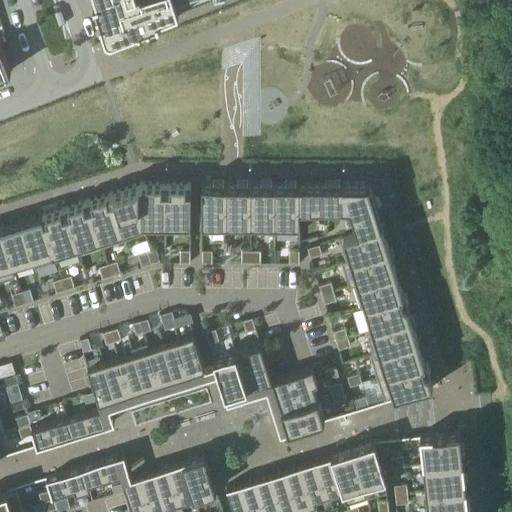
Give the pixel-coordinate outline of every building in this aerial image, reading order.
[(94,0),(100,19),(101,19),(105,32),(105,33),(106,33),(106,34),(107,35),(108,35),(108,36),(109,36),(110,36),(111,36),(112,36),(113,36),(113,35),(138,25),(138,26),(149,22),(159,18),(159,17),(158,15),(194,1),(194,2),(199,0),(94,0)] [(0,43),(0,74),(10,71),(2,48),(1,47),(0,43)] [(202,182),(201,227),(227,227),(227,222),(226,222),(226,182),(223,182),(223,180),(211,180),(211,182),(202,182)] [(236,182),(226,182),(226,222),(227,222),(249,222),(250,222),(250,182),(247,182),(247,180),(236,180),(236,182)] [(249,222),(249,227),(273,227),(274,227),(274,222),(274,182),(272,182),(272,180),(260,180),(260,182),(250,182),(250,222),(249,222)] [(273,227),(273,232),(299,232),(299,212),(299,207),(299,182),(295,182),(295,180),(284,180),(284,182),(274,182),(274,222),(274,227),(273,227)] [(328,182),(299,182),(299,207),(346,207),(349,207),(341,182),(340,182),(340,180),(328,180),(328,182)] [(142,182),(110,191),(122,230),(123,234),(144,228),(142,223),(142,222),(141,222),(143,182),(142,182)] [(143,182),(141,222),(142,222),(165,222),(165,182),(149,182),(143,182)] [(186,182),(165,182),(165,222),(190,222),(190,182),(186,182)] [(369,182),(341,182),(349,207),(357,231),(381,223),(372,195),(374,195),(371,184),(369,184),(369,182)] [(110,191),(87,199),(99,237),(98,237),(100,242),(123,234),(122,230),(110,191)] [(87,199),(64,206),(76,244),(77,244),(90,239),(98,237),(99,237),(87,199)] [(64,206),(41,213),(55,256),(56,255),(78,248),(77,244),(76,244),(64,206)] [(41,213),(21,219),(32,256),(33,260),(33,261),(34,265),(56,258),(56,255),(55,256),(41,213)] [(21,219),(0,226),(13,267),(14,266),(33,261),(33,260),(32,256),(21,219)] [(357,231),(339,237),(346,260),(389,247),(388,246),(385,236),(387,231),(384,223),(384,222),(381,223),(357,231)] [(0,226),(0,225),(0,275),(15,271),(14,266),(13,267),(0,226)] [(319,244),(307,247),(310,256),(321,253),(319,244)] [(346,260),(341,261),(349,285),(353,284),(353,283),(396,270),(396,269),(392,259),(394,254),(391,246),(391,245),(388,246),(389,247),(346,260)] [(156,248),(147,251),(150,262),(159,260),(156,248)] [(189,249),(180,249),(180,262),(189,262),(189,249)] [(212,250),(202,250),(202,262),(212,262),(212,250)] [(241,250),(241,262),(250,262),(250,250),(241,250)] [(250,250),(250,262),(260,262),(260,250),(250,250)] [(289,250),(289,262),(298,262),(299,250),(289,250)] [(147,251),(138,254),(141,265),(150,262),(147,251)] [(116,260),(107,263),(111,275),(120,272),(116,260)] [(107,263),(98,266),(102,277),(111,275),(107,263)] [(396,270),(353,283),(353,284),(354,286),(360,307),(365,305),(403,293),(403,292),(400,282),(401,277),(398,269),(398,268),(396,269),(396,270)] [(71,275),(62,277),(65,289),(74,286),(71,275)] [(62,277),(53,280),(56,292),(65,289),(62,277)] [(330,281),(319,285),(321,293),(333,290),(330,281)] [(29,288),(20,290),(24,302),(33,299),(29,288)] [(20,290),(11,293),(15,305),(24,302),(20,290)] [(333,290),(321,293),(324,302),(336,299),(333,290)] [(403,293),(365,305),(366,309),(372,327),(372,328),(410,316),(410,315),(407,305),(408,300),(405,291),(403,292),(403,293)] [(172,310),(160,314),(162,321),(174,317),(172,310)] [(372,327),(367,328),(374,351),(375,352),(417,339),(417,338),(414,328),(415,323),(413,314),(410,315),(410,316),(372,328),(372,327)] [(174,317),(162,321),(165,328),(176,325),(174,317)] [(252,317),(242,319),(246,331),(255,328),(252,317)] [(147,318),(140,320),(143,332),(151,329),(147,318)] [(140,320),(132,322),(136,334),(143,332),(140,320)] [(117,327),(110,329),(113,341),(121,338),(117,327)] [(344,327),(333,330),(336,339),(347,336),(344,327)] [(215,328),(206,331),(209,343),(218,340),(215,328)] [(110,329),(102,332),(106,343),(113,341),(110,329)] [(193,332),(177,337),(189,373),(204,368),(193,332)] [(87,336),(80,339),(83,350),(91,348),(87,336)] [(347,336),(336,339),(339,348),(350,345),(347,336)] [(177,337),(162,341),(174,378),(189,373),(177,337)] [(374,351),(370,353),(377,376),(424,361),(421,351),(422,346),(420,337),(417,338),(417,339),(375,352),(374,351)] [(234,346),(232,346),(234,351),(235,351),(246,387),(272,379),(272,378),(260,343),(259,338),(234,346)] [(147,341),(130,346),(132,351),(133,351),(144,387),(159,382),(147,346),(148,346),(147,341)] [(148,346),(147,346),(159,382),(174,378),(162,341),(148,346)] [(132,351),(118,355),(129,392),(144,387),(133,351),(132,351)] [(234,351),(213,357),(218,374),(225,394),(246,387),(235,351),(234,351)] [(118,355),(103,360),(114,396),(129,392),(118,355)] [(103,360),(87,365),(95,389),(98,400),(98,401),(99,401),(101,400),(114,396),(103,360)] [(424,361),(377,376),(383,395),(384,400),(386,399),(386,400),(387,400),(387,399),(394,397),(394,398),(395,398),(395,397),(400,395),(400,396),(402,396),(401,395),(407,393),(407,394),(408,394),(408,393),(418,390),(418,391),(419,390),(419,389),(424,388),(426,388),(425,387),(429,386),(431,386),(432,386),(428,374),(430,369),(427,360),(424,361)] [(11,361),(0,364),(0,376),(15,372),(11,361)] [(284,374),(272,378),(272,379),(276,394),(313,382),(313,383),(317,382),(314,372),(312,365),(312,366),(284,374)] [(336,367),(324,371),(327,378),(338,375),(336,367)] [(357,373),(346,376),(349,385),(360,382),(357,373)] [(17,382),(6,386),(8,393),(20,390),(17,382)] [(313,382),(276,394),(281,409),(317,398),(313,383),(313,382)] [(340,382),(329,386),(331,393),(343,390),(340,382)] [(20,390),(8,393),(10,401),(22,397),(20,390)] [(95,390),(83,394),(86,401),(97,398),(95,390)] [(343,390),(331,393),(334,402),(345,399),(343,390)] [(365,395),(353,399),(356,408),(358,408),(368,404),(365,395)] [(317,398),(281,409),(287,429),(288,430),(289,430),(292,429),(292,430),(294,429),(293,428),(301,426),(301,427),(302,427),(302,426),(310,423),(310,424),(311,424),(311,423),(318,421),(318,422),(320,421),(319,420),(324,419),(317,398)] [(100,405),(66,416),(72,434),(75,433),(82,430),(86,429),(93,427),(96,426),(103,424),(106,423),(107,423),(107,422),(106,422),(106,421),(100,405)] [(39,407),(27,411),(30,420),(42,417),(39,407)] [(27,413),(15,417),(18,426),(30,423),(27,413)] [(66,416),(31,427),(31,428),(32,428),(34,435),(34,436),(35,436),(37,442),(37,443),(36,444),(37,445),(40,444),(47,441),(51,440),(58,438),(61,437),(68,435),(72,434),(66,416)] [(30,423),(18,427),(21,436),(33,433),(30,423)] [(436,432),(419,434),(420,435),(423,462),(462,458),(461,449),(463,448),(462,440),(460,440),(459,430),(443,431),(436,432)] [(360,443),(352,445),(367,492),(368,491),(386,486),(385,476),(386,476),(386,475),(386,474),(385,475),(382,467),(383,467),(383,465),(382,466),(379,458),(380,458),(380,456),(379,457),(377,449),(377,447),(376,448),(374,440),(375,440),(374,439),(372,439),(360,443)] [(338,450),(331,452),(331,453),(332,453),(344,494),(345,498),(366,492),(367,492),(352,445),(351,446),(338,450)] [(183,458),(183,459),(196,500),(209,496),(217,494),(215,488),(216,487),(216,486),(215,486),(213,480),(214,480),(213,479),(209,468),(208,464),(209,463),(208,462),(207,463),(205,456),(206,456),(206,455),(205,455),(204,452),(203,452),(203,453),(198,454),(197,454),(197,455),(191,457),(190,456),(189,456),(189,457),(183,459),(183,458)] [(317,456),(317,457),(328,494),(327,494),(329,498),(344,494),(332,453),(331,453),(325,455),(325,454),(323,454),(324,455),(317,457),(317,456)] [(85,463),(81,465),(87,483),(88,482),(121,472),(116,455),(117,455),(117,454),(116,454),(113,455),(106,457),(103,458),(95,460),(92,461),(85,463)] [(403,455),(391,457),(392,466),(400,465),(404,465),(403,455)] [(302,461),(313,498),(314,498),(321,496),(327,494),(328,494),(317,457),(316,457),(316,458),(310,460),(310,459),(308,459),(309,460),(302,462),(302,461)] [(462,458),(423,462),(426,490),(466,485),(464,476),(466,476),(465,467),(464,467),(462,458)] [(168,463),(181,505),(182,504),(196,500),(183,459),(182,459),(182,460),(176,461),(174,461),(175,462),(169,464),(168,463)] [(287,466),(300,507),(314,503),(315,503),(314,498),(313,498),(302,461),(301,461),(301,462),(295,464),(295,463),(294,464),(294,465),(288,466),(287,466)] [(153,468),(165,505),(164,505),(165,510),(171,508),(181,505),(168,463),(167,463),(167,464),(161,466),(161,465),(160,466),(160,467),(154,468),(153,468)] [(50,475),(46,476),(47,477),(48,479),(50,484),(49,484),(49,485),(50,485),(52,492),(51,492),(52,494),(63,490),(72,487),(74,487),(75,491),(89,487),(88,482),(87,483),(81,465),(78,466),(71,468),(67,469),(60,471),(57,472),(50,475)] [(272,470),(272,471),(284,511),(285,511),(300,507),(287,466),(286,466),(286,467),(280,469),(280,468),(279,468),(279,469),(273,471),(272,470)] [(139,472),(138,473),(150,510),(150,509),(164,505),(165,505),(153,468),(152,468),(152,469),(146,471),(146,470),(145,470),(145,471),(139,473),(139,472)] [(258,475),(257,475),(268,511),(284,511),(272,471),(271,471),(271,472),(265,473),(264,473),(264,474),(258,476),(258,475)] [(123,477),(122,477),(123,479),(126,489),(132,511),(151,511),(150,509),(150,510),(138,473),(137,473),(138,474),(131,475),(130,475),(130,476),(124,478),(123,477)] [(243,480),(242,480),(251,511),(268,511),(257,475),(256,475),(257,476),(250,478),(250,477),(249,478),(249,479),(243,480)] [(227,484),(226,485),(234,511),(251,511),(242,480),(241,480),(242,481),(235,483),(235,482),(234,482),(234,483),(228,485),(227,484)] [(123,481),(111,484),(114,492),(125,488),(123,481)] [(406,483),(394,484),(395,494),(407,492),(406,483)] [(466,485),(426,490),(428,511),(468,511),(468,504),(469,503),(468,495),(467,495),(466,485)] [(0,511),(10,511),(19,510),(23,508),(23,507),(18,492),(16,486),(14,487),(14,486),(12,486),(13,487),(7,489),(7,488),(6,488),(6,489),(0,490),(0,511)] [(50,488),(38,492),(41,501),(53,498),(50,488)] [(407,492),(395,494),(396,503),(408,502),(407,492)] [(67,496),(55,500),(58,509),(70,506),(67,496)] [(53,498),(42,502),(45,511),(56,508),(53,498)] [(388,511),(387,500),(377,501),(378,511),(388,511)]
